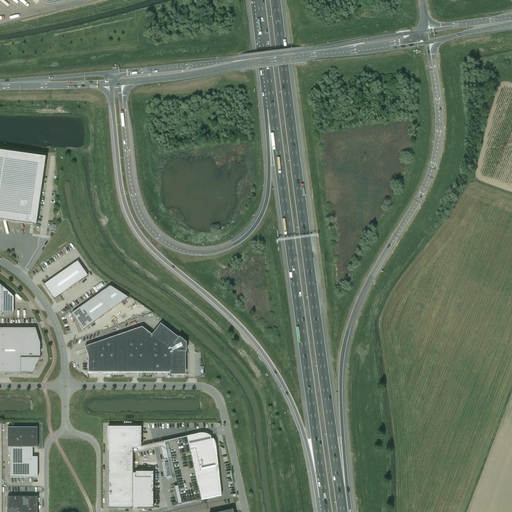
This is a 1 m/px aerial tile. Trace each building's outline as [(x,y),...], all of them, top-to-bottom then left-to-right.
[(0,151),(0,221),(36,226),(45,158),(0,151)] [(77,261),(44,285),(45,285),(54,298),(54,299),(88,276),(87,275),(87,276),(81,268),(82,268),(77,261)] [(0,312),(13,313),(13,297),(11,295),(8,292),(4,289),(4,288),(1,286),(0,285),(0,312)] [(100,293),(71,314),(83,330),(112,310),(100,293)] [(88,357),(88,373),(171,373),(171,374),(184,374),(184,351),(184,344),(179,340),(178,340),(161,326),(153,336),(142,328),(84,347),(88,357)] [(0,328),(0,373),(27,374),(27,375),(32,375),(36,368),(35,368),(40,359),(40,344),(35,329),(0,328)] [(37,458),(32,458),(32,448),(37,448),(37,428),(7,428),(7,448),(10,448),(10,478),(37,477),(37,458)] [(108,467),(108,509),(139,509),(153,509),(153,493),(153,475),(153,472),(140,472),(135,472),(135,474),(133,474),(133,450),(133,449),(141,447),(141,444),(141,428),(108,428),(108,444),(108,467)] [(175,487),(179,505),(221,495),(215,445),(214,442),(214,441),(213,440),(211,440),(210,437),(208,435),(206,435),(203,434),(201,434),(198,434),(187,437),(189,445),(174,448),(173,444),(160,447),(163,460),(171,458),(177,486),(175,487)] [(7,497),(7,506),(7,511),(37,511),(37,506),(37,497),(7,497)]
